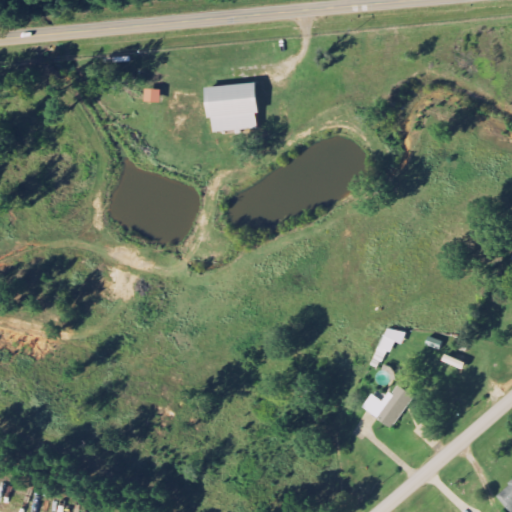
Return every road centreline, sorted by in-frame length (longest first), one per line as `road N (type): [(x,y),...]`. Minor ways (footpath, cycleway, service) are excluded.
road 1 (tertiary): [(0,39),(416,0)]
road 2 (residential): [(378,511),(511,396)]
